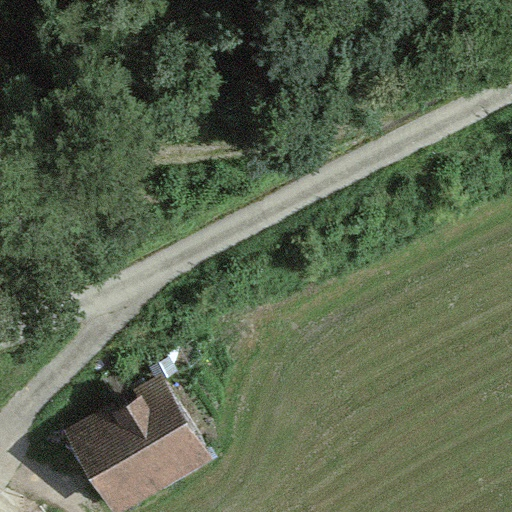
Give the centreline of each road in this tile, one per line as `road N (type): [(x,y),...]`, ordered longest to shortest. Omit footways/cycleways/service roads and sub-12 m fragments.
road 1 (track): [(397,147),(334,132),(81,154),(0,131)]
road 2 (track): [(0,446),(127,293)]
